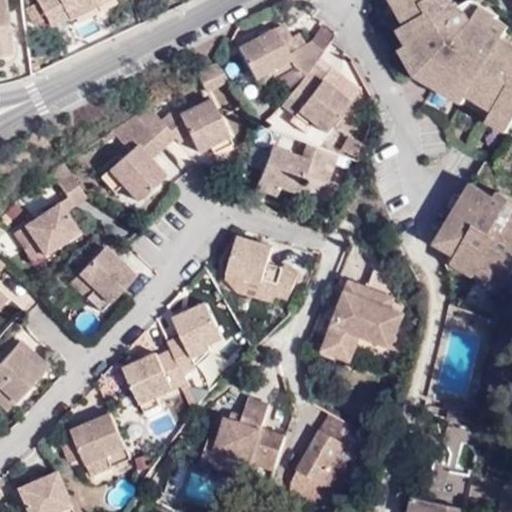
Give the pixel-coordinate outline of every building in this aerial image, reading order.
[(0,0),(0,56),(11,55),(4,0),(0,0)] [(32,28),(44,22),(34,0),(21,6),(32,28)] [(94,0),(35,0),(47,24),(65,15),(68,18),(97,3),(94,0)] [(412,7),(407,0),(393,0),(406,23),(412,19),(407,10),(412,7)] [(494,103),(511,116),(511,115),(511,43),(500,36),(508,25),(494,16),(491,21),(480,13),(471,19),(466,9),(463,11),(460,6),(456,0),(454,1),(453,0),(407,0),(412,7),(407,10),(412,19),(406,23),(399,27),(407,43),(423,69),(416,72),(434,85),(438,78),(453,87),(456,83),(467,91),(466,93),(491,108),(494,103)] [(491,21),(494,16),(495,15),(471,0),(470,0),(460,6),(463,11),(466,9),(471,19),(480,13),(491,21)] [(284,25),(275,30),(281,42),(290,37),(284,25)] [(255,79),(291,60),(281,42),(275,30),(239,49),(255,79)] [(306,73),(323,52),(309,41),(304,43),(299,33),(290,37),(281,42),(291,60),(295,67),(305,75),(306,73)] [(415,73),(416,72),(423,69),(407,43),(400,47),(415,73)] [(295,67),(291,60),(255,79),(259,86),(276,77),(293,90),(305,75),(295,67)] [(228,83),(217,64),(211,68),(222,86),(228,83)] [(222,86),(211,68),(199,74),(207,92),(222,86)] [(319,84),(306,73),(305,75),(293,90),(288,96),(301,106),(297,111),(311,124),(324,134),(349,104),(322,80),(319,84)] [(460,101),(466,93),(467,91),(456,83),(453,87),(438,78),(434,85),(460,101)] [(194,102),(196,107),(211,100),(209,95),(194,102)] [(288,96),(280,106),(307,128),(311,124),(297,111),(301,106),(288,96)] [(196,107),(179,114),(188,134),(196,150),(208,145),(227,137),(211,100),(196,107)] [(504,129),(511,116),(494,103),(491,108),(485,117),(504,129)] [(160,122),(149,108),(132,118),(156,145),(160,149),(173,138),(160,122)] [(176,108),(160,122),(173,138),(178,143),(188,134),(179,114),(176,108)] [(156,145),(132,118),(109,133),(127,153),(113,165),(126,181),(119,187),(132,204),(162,178),(147,160),(143,156),(156,145)] [(227,137),(208,145),(212,154),(231,146),(227,137)] [(326,185),(337,155),(307,144),(301,160),(271,148),(259,181),(280,189),(298,195),(304,177),(308,167),(316,170),(312,180),(326,185)] [(160,149),(156,145),(143,156),(147,160),(160,149)] [(62,164),(48,173),(55,184),(71,206),(82,198),(62,164)] [(126,181),(113,165),(97,178),(110,194),(119,187),(126,181)] [(304,177),(312,180),(316,170),(308,167),(304,177)] [(280,189),(259,181),(256,189),(277,197),(280,189)] [(459,251),(495,272),(497,268),(511,276),(511,274),(511,197),(500,190),(496,195),(472,181),(442,232),(463,244),(459,251)] [(71,206),(55,184),(46,190),(55,205),(62,213),(71,206)] [(62,213),(55,205),(21,229),(42,257),(75,233),(62,213)] [(42,257),(21,229),(11,235),(31,263),(42,257)] [(435,242),(457,255),(459,251),(463,244),(442,232),(435,242)] [(276,287),(274,298),(287,301),(297,276),(267,265),(272,249),(238,239),(227,274),(246,280),(261,285),(262,282),(276,287)] [(94,290),(86,300),(100,313),(135,279),(104,249),(79,275),(94,290)] [(491,278),(495,272),(459,251),(457,255),(453,260),(472,273),(491,278)] [(376,294),(393,300),(400,280),(373,270),(366,289),(349,282),(327,339),(354,350),(359,336),(389,348),(402,314),(389,309),(372,302),(376,294)] [(71,285),(86,300),(94,290),(79,275),(71,285)] [(244,289),(274,298),(276,287),(262,282),(261,285),(246,280),(244,289)] [(389,309),(393,300),(376,294),(372,302),(389,309)] [(181,338),(169,343),(173,352),(185,377),(198,364),(193,353),(209,346),(223,339),(207,305),(174,320),(181,338)] [(354,350),(327,339),(322,351),(349,361),(354,350)] [(212,351),(209,346),(193,353),(198,364),(212,351)] [(21,362),(24,359),(15,350),(11,354),(21,362)] [(157,399),(188,384),(185,377),(173,352),(159,359),(157,355),(125,370),(141,407),(157,399)] [(31,366),(38,360),(31,353),(24,359),(31,366)] [(0,405),(7,413),(49,371),(38,360),(31,366),(24,359),(21,362),(11,354),(0,364),(0,405)] [(157,399),(141,407),(146,415),(161,407),(157,399)] [(251,464),(270,407),(248,401),(243,418),(232,415),(230,421),(226,419),(219,444),(209,441),(200,468),(220,474),(225,457),(251,464)] [(110,464),(130,455),(111,414),(72,432),(87,466),(106,457),(110,464)] [(361,455),(368,435),(329,414),(319,432),(356,453),(361,455)] [(327,511),(340,491),(356,453),(319,432),(292,482),(290,492),(327,511)] [(58,438),(66,458),(78,453),(70,433),(58,438)] [(471,435),(447,436),(449,469),(472,467),(471,435)] [(90,473),(110,464),(106,457),(87,466),(90,473)] [(205,506),(214,478),(174,464),(164,493),(205,506)] [(72,511),(57,474),(19,491),(27,511),(72,511)] [(420,511),(470,511),(471,510),(425,496),(420,511)]
